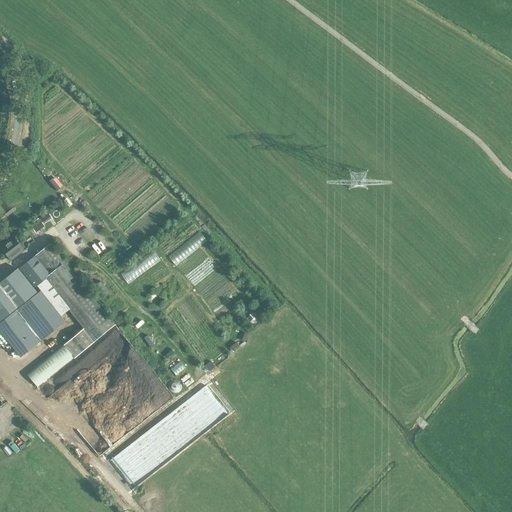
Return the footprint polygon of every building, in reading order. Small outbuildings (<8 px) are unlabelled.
[(44,224),(49,220),(45,215),(40,218),(44,224)] [(42,226),(38,221),(30,227),(33,231),(36,229),(36,230),(42,226)] [(207,242),(199,232),(168,257),(176,266),(207,242)] [(11,260),(24,250),(13,237),(0,247),(11,260)] [(35,287),(47,278),(85,327),(65,344),(75,357),(75,358),(114,325),(50,244),(19,268),(35,287)] [(128,284),(160,260),(152,250),(121,274),(128,284)] [(38,292),(19,268),(0,283),(0,324),(12,314),(15,311),(37,294),(39,293),(38,292)] [(39,342),(62,324),(37,294),(15,311),(39,342)] [(0,323),(0,331),(20,357),(39,342),(15,311),(0,323)] [(240,346),(237,342),(229,348),(233,352),(240,346)] [(75,357),(65,344),(28,373),(38,386),(75,357)] [(205,366),(209,372),(215,367),(211,361),(205,366)] [(176,373),(186,367),(182,362),(172,367),(176,373)]
